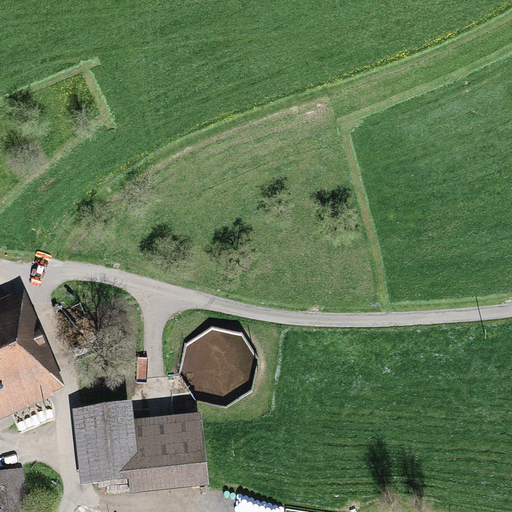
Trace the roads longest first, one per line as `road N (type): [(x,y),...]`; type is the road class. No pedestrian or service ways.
road 1 (unclassified): [(511,309),(311,318),(102,275),(0,265)]
road 2 (track): [(63,511),(70,488),(64,375),(37,293),(20,270)]
